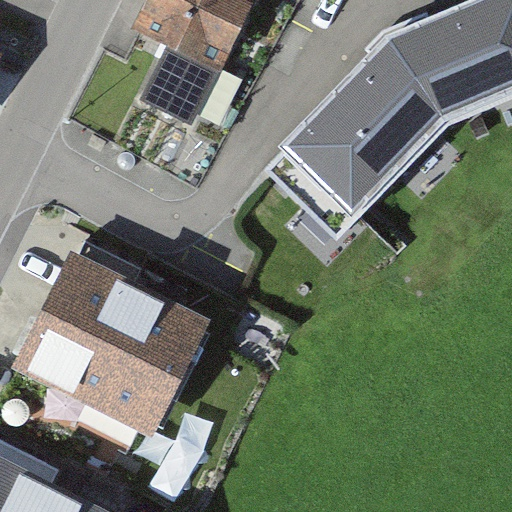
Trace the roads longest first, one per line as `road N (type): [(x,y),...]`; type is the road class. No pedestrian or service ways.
road 1 (residential): [(25,146),(211,234)]
road 2 (residential): [(97,0),(25,146)]
